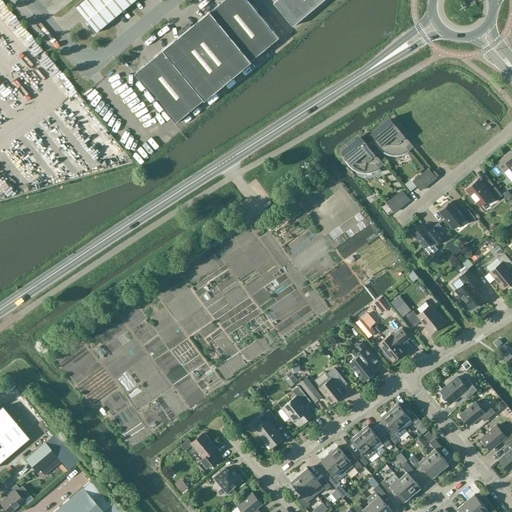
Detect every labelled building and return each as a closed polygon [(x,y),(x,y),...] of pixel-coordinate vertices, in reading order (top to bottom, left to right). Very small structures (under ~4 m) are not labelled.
[(92,34),(133,0),(81,0),(74,7),(87,23),(85,25),(92,34)] [(279,38),(247,0),(223,0),(210,12),(209,11),(191,27),(190,24),(179,33),(181,35),(162,50),(163,50),(134,74),(175,123),(203,100),(204,101),(251,62),(250,61),(279,38)] [(293,24),(305,14),(292,0),(274,0),(293,24)] [(292,0),(305,14),(315,6),(310,0),(292,0)] [(113,73),(105,79),(112,87),(115,84),(112,80),(117,76),(113,73)] [(85,102),(92,96),(88,92),(82,98),(85,102)] [(457,92),(447,100),(462,118),(471,110),(457,92)] [(447,100),(437,108),(452,126),(462,118),(447,100)] [(421,104),(411,112),(426,131),(436,122),(421,104)] [(411,112),(400,121),(415,139),(426,131),(411,112)] [(409,150),(407,147),(411,144),(407,138),(406,139),(390,120),(372,134),(376,139),(374,141),(380,148),(381,149),(383,150),(384,151),(387,153),(388,153),(389,153),(391,154),(394,155),(395,155),(397,155),(400,154),(401,154),(402,154),(404,153),(406,152),(407,151),(409,150)] [(378,169),(379,168),(380,167),(378,165),(382,161),(377,156),(372,151),(367,145),(361,137),(342,151),(347,157),(345,158),(350,165),(351,165),(352,167),(354,168),(356,170),(358,170),(359,171),(361,171),(362,172),(364,172),(366,172),(368,172),(369,172),(371,172),(373,171),(374,170),(378,169)] [(372,141),(367,145),(372,151),(377,147),(372,141)] [(510,167),(511,169),(511,149),(495,163),(502,173),(510,167)] [(428,168),(413,181),(421,191),(436,178),(428,168)] [(476,181),(466,189),(471,195),(470,196),(469,198),(472,201),(474,202),(476,200),(480,206),(492,196),(496,200),(503,195),(489,178),(480,185),(476,181)] [(403,184),(406,189),(413,185),(409,180),(403,184)] [(511,196),(508,191),(503,195),(507,200),(511,196)] [(397,194),(386,203),(394,213),(405,204),(397,194)] [(453,200),(440,210),(453,227),(466,217),(470,222),(476,217),(468,207),(462,212),(453,200)] [(424,223),(413,232),(424,246),(431,255),(438,249),(434,244),(443,236),(434,225),(429,229),(424,223)] [(452,239),(445,244),(455,255),(461,250),(452,239)] [(467,243),(461,246),(463,252),(470,249),(467,243)] [(498,245),(494,249),(498,254),(502,250),(498,245)] [(490,272),(485,277),(490,283),(495,278),(504,289),(511,281),(511,274),(508,270),(511,267),(511,261),(504,253),(498,258),(502,263),(490,272)] [(489,269),(494,261),(490,259),(485,267),(489,269)] [(455,264),(460,270),(465,266),(460,260),(455,264)] [(464,284),(455,291),(461,298),(462,297),(472,309),(475,306),(476,306),(480,303),(481,301),(483,299),(473,287),(479,282),(469,269),(459,278),(464,284)] [(382,312),(389,307),(381,298),(375,303),(382,312)] [(421,321),(431,333),(444,322),(430,305),(417,316),(414,311),(406,317),(414,326),(421,321)] [(402,344),(410,338),(402,329),(392,337),(391,335),(379,345),(392,361),(404,352),(399,345),(402,343),(402,344)] [(356,358),(349,364),(364,382),(377,371),(368,361),(374,357),(362,343),(361,343),(356,343),(352,346),(352,351),(351,352),(356,358)] [(498,350),(500,353),(506,349),(507,348),(505,345),(498,350)] [(470,364),(467,360),(462,364),(466,368),(470,364)] [(325,372),(315,380),(321,388),(320,389),(332,404),(344,394),(338,386),(345,380),(335,368),(327,374),(325,372)] [(298,381),(297,380),(295,377),(291,372),(284,378),(291,387),(298,381)] [(306,377),(299,382),(315,402),(322,396),(306,377)] [(477,390),(469,381),(464,385),(457,377),(440,391),(443,395),(442,396),(442,398),(445,401),(447,401),(448,400),(451,404),(464,393),(468,398),(477,390)] [(305,406),(310,401),(298,386),(293,391),(297,396),(282,408),(293,421),(298,417),(303,424),(313,416),(305,406)] [(495,413),(491,408),(485,413),(476,402),(460,415),(469,426),(480,417),(485,422),(495,413)] [(408,416),(399,405),(398,404),(389,411),(403,426),(410,420),(416,426),(421,422),(413,412),(408,416)] [(0,434),(15,422),(2,407),(0,408),(0,434)] [(280,407),(275,410),(282,421),(287,418),(280,407)] [(264,450),(269,446),(271,448),(278,442),(278,443),(277,443),(278,444),(279,443),(282,441),(282,440),(281,440),(283,438),(277,429),(275,430),(271,424),(277,419),(276,419),(269,410),(259,417),(263,423),(255,430),(256,430),(265,441),(261,445),(264,450)] [(406,431),(403,426),(389,411),(381,418),(382,419),(392,430),(387,434),(396,444),(401,440),(399,438),(407,431),(406,431)] [(15,422),(0,434),(0,461),(28,438),(15,422)] [(368,425),(359,432),(373,448),(377,452),(384,446),(386,448),(387,447),(390,444),(391,444),(383,434),(378,438),(369,426),(368,425)] [(511,440),(511,432),(509,429),(503,433),(497,425),(480,439),(490,451),(502,441),(506,445),(511,440)] [(359,432),(351,439),(352,440),(362,452),(357,455),(365,465),(371,461),(369,459),(377,453),(377,452),(373,448),(359,432)] [(443,448),(434,438),(429,432),(424,436),(435,449),(427,455),(440,471),(449,464),(448,463),(438,452),(443,448)] [(209,438),(206,435),(204,435),(203,434),(192,443),(199,452),(198,453),(203,459),(201,461),(207,468),(218,459),(211,451),(215,447),(209,440),(209,438)] [(511,441),(504,448),(508,453),(499,461),(508,472),(511,468),(511,441)] [(36,472),(56,456),(44,442),(25,459),(36,472)] [(338,446),(329,453),(342,469),(346,473),(347,474),(354,467),(356,469),(361,465),(353,455),(348,459),(339,448),(338,446)] [(329,453),(321,461),(322,462),(332,473),(327,477),(335,487),(340,483),(338,480),(346,473),(342,469),(329,453)] [(440,471),(427,455),(419,462),(414,455),(409,459),(417,469),(421,465),(432,478),(440,471)] [(421,488),(420,486),(410,475),(415,471),(406,461),(401,466),(407,472),(399,479),(412,495),(421,488)] [(64,462),(59,467),(64,473),(70,469),(64,462)] [(242,480),(233,470),(230,472),(226,468),(214,478),(227,493),(242,480)] [(318,480),(309,469),(308,468),(299,475),(316,495),(324,489),(326,491),(331,487),(323,477),(318,480)] [(308,502),(316,495),(299,475),(291,482),(301,494),(297,498),(305,508),(310,504),(308,502)] [(103,511),(110,507),(115,503),(94,478),(89,482),(82,487),(52,511),(103,511)] [(182,493),(188,488),(180,479),(174,484),(182,493)] [(412,495),(399,479),(391,486),(386,479),(380,483),(389,493),(393,489),(404,502),(412,495)] [(9,511),(24,500),(23,500),(30,494),(22,485),(16,490),(15,489),(0,501),(0,502),(7,511),(9,511)] [(391,511),(393,511),(392,510),(391,510),(382,499),(386,495),(378,485),(373,489),(374,491),(366,497),(371,503),(378,511),(391,511)] [(357,487),(352,490),(356,495),(361,492),(357,487)] [(253,511),(262,504),(253,493),(237,505),(242,511),(253,511)] [(475,496),(476,496),(475,494),(466,501),(475,511),(497,511),(490,503),(485,507),(475,496)] [(193,502),(188,495),(184,499),(189,505),(193,502)] [(231,511),(237,505),(233,501),(227,506),(231,511)] [(475,511),(466,501),(458,509),(459,510),(460,511),(475,511)] [(378,511),(371,503),(363,509),(357,503),(352,507),(356,511),(378,511)]
